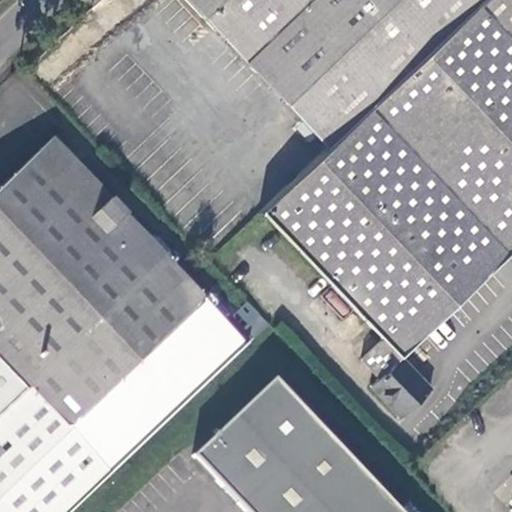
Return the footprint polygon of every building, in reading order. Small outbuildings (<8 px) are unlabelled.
[(369,107),(481,0),(184,0),(326,148),(369,107)] [(511,253),(511,0),(481,0),(369,107),(509,256),(511,253)] [(326,148),(260,210),(330,284),(383,340),(400,358),(509,256),(369,107),(326,148)] [(243,347),(204,303),(51,140),(0,188),(0,511),(71,511),(112,471),(243,347)] [(383,340),(361,361),(378,379),(400,358),(383,340)] [(430,389),(400,358),(378,379),(370,386),(400,418),(430,389)] [(393,511),(272,383),(191,460),(240,511),(393,511)]
